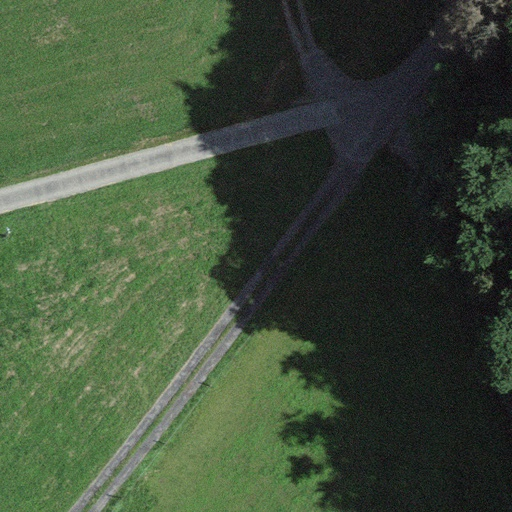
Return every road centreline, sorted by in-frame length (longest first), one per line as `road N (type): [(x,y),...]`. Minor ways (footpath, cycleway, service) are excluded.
road 1 (track): [(77,511),(230,331),(347,164),(359,107)]
road 2 (track): [(458,511),(421,175),(359,107)]
road 3 (track): [(0,198),(359,107)]
road 4 (track): [(359,107),(407,73),(458,0)]
road 5 (track): [(359,107),(319,69),(293,0)]
